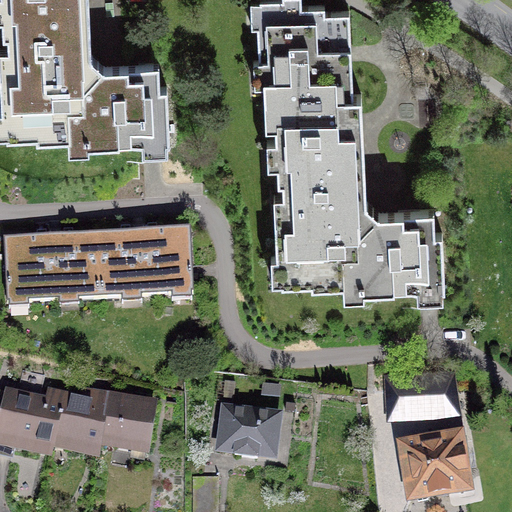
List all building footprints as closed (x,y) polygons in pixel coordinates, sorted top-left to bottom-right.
[(0,0),(3,33),(90,29),(88,0),(0,0)] [(260,0),(262,26),(257,26),(259,60),(263,60),(265,99),(353,95),(349,10),(325,11),(324,5),(301,6),(301,0),(260,0)] [(90,29),(3,33),(3,35),(7,35),(9,72),(0,72),(0,79),(1,108),(5,108),(6,136),(36,135),(36,139),(71,137),(67,70),(89,69),(96,59),(91,55),(90,29)] [(103,65),(96,59),(89,69),(67,70),(71,137),(83,136),(84,145),(169,141),(167,86),(154,87),(153,63),(103,65)] [(353,95),(265,99),(265,102),(275,101),(278,180),(314,178),(314,182),(365,179),(361,94),(353,95)] [(314,178),(278,180),(278,181),(283,181),(285,218),(275,219),(277,255),(281,255),(282,282),(311,281),(311,285),(345,283),(342,217),(363,216),(373,205),(366,199),(365,179),(314,182),(314,178)] [(342,217),(345,283),(359,282),(359,291),(445,287),(442,232),(435,232),(434,209),(380,211),(373,205),(363,216),(342,217)] [(193,289),(190,230),(97,235),(100,299),(121,298),(126,293),(141,292),(141,297),(172,295),(177,290),(193,289)] [(100,299),(97,235),(4,239),(7,298),(24,298),(29,303),(59,301),(59,296),(73,295),(78,300),(100,299)] [(449,378),(390,381),(392,413),(438,411),(442,433),(458,430),(449,378)] [(52,446),(63,396),(50,393),(48,402),(7,393),(7,395),(4,395),(1,408),(4,409),(0,425),(0,451),(14,454),(17,438),(52,446)] [(98,447),(99,444),(107,397),(90,394),(88,401),(63,396),(52,446),(69,449),(72,441),(98,447)] [(107,397),(99,444),(117,447),(118,439),(147,444),(154,405),(107,397)] [(278,417),(225,411),(220,450),(235,452),(235,456),(257,459),(258,455),(273,457),(278,417)] [(459,438),(402,447),(411,498),(468,489),(459,438)] [(218,511),(218,478),(193,478),(193,511),(218,511)]
